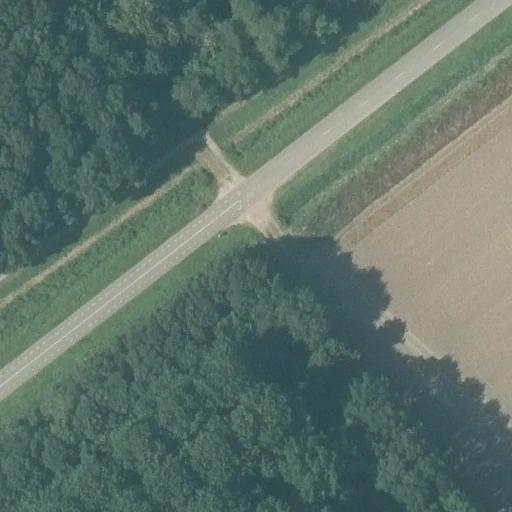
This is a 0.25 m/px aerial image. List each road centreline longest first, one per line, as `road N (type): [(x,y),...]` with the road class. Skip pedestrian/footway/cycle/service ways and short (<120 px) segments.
road 1 (unclassified): [(0,387),(498,0)]
road 2 (track): [(236,202),(333,357),(460,511)]
